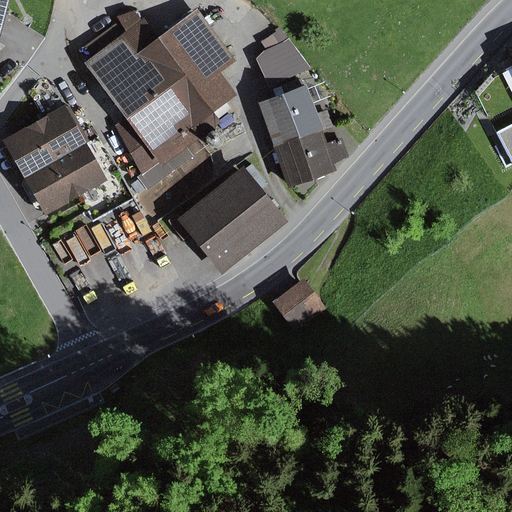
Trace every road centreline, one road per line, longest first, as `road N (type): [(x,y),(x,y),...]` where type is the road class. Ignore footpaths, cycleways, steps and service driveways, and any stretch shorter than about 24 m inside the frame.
road 1 (tertiary): [(95,362),(257,282),(296,253),(511,12)]
road 2 (residential): [(0,191),(95,362)]
road 3 (unclassified): [(0,118),(74,20),(78,0)]
